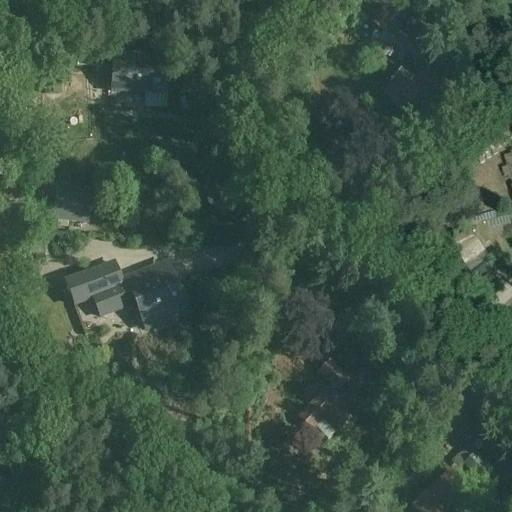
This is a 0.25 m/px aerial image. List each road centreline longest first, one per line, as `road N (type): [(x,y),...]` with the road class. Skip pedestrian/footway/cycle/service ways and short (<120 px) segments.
road 1 (track): [(260,511),(229,486),(244,227)]
road 2 (track): [(511,359),(325,223)]
road 3 (track): [(251,160),(262,41),(302,0)]
road 4 (track): [(325,223),(244,227),(251,160)]
